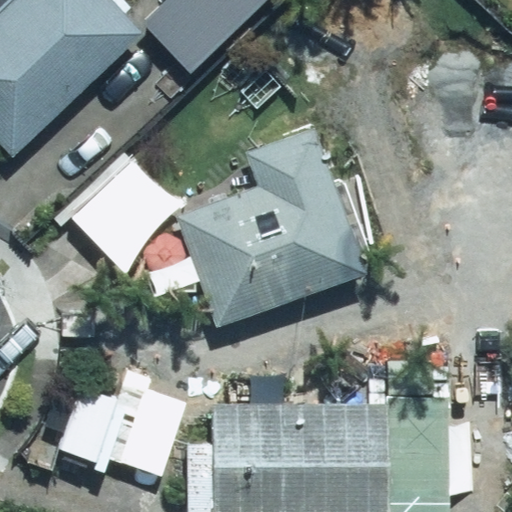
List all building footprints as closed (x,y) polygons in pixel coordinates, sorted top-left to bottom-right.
[(105,0),(0,0),(0,149),(10,159),(137,30),(105,0)] [(258,0),(179,0),(161,16),(196,55),(258,0)] [(179,216),(224,328),(366,271),(362,263),(398,249),(366,170),(332,184),(309,127),(234,157),(247,189),(179,216)] [(178,202),(135,154),(70,212),(114,260),(178,202)] [(458,342),(406,338),(402,409),(453,412),(458,342)] [(118,396),(83,385),(64,443),(99,455),(118,396)] [(392,511),(393,402),(207,401),(205,511),(392,511)]
